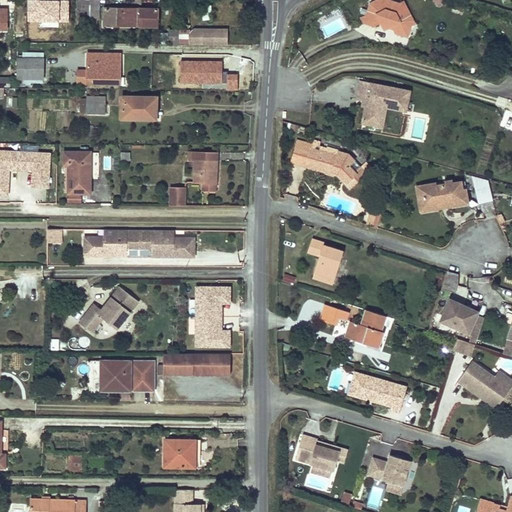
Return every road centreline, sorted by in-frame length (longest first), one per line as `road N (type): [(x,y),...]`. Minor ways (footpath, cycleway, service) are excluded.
road 1 (residential): [(260,396),(472,451),(507,451)]
road 2 (unknown): [(269,99),(338,71),(371,68),(507,106)]
road 3 (residential): [(259,198),(440,254),(479,247)]
road 4 (tertiary): [(277,0),(259,198)]
road 5 (tertiary): [(259,198),(260,396)]
